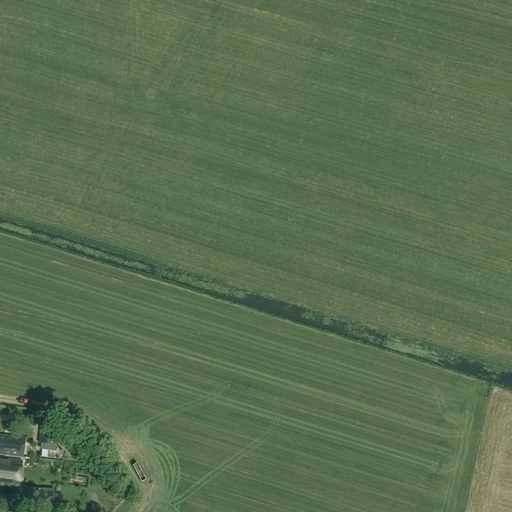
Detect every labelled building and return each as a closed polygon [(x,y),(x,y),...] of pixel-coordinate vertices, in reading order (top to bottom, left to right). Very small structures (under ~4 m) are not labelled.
[(42,421),(40,443),(53,444),(55,423),(42,421)] [(23,457),(25,438),(0,434),(0,454),(7,455),(23,457)] [(61,448),(66,454),(75,452),(77,444),(71,439),(63,441),(61,448)] [(22,461),(7,459),(7,455),(0,454),(0,484),(19,487),(22,461)] [(53,490),(41,490),(27,489),(26,505),(40,506),(40,504),(52,505),(53,490)]
